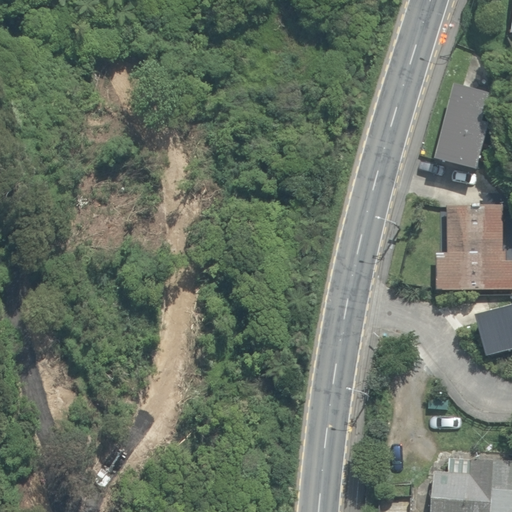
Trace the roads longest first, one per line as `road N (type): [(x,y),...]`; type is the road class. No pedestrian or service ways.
road 1 (tertiary): [(431,0),(350,294)]
road 2 (tertiary): [(350,294),(325,511)]
road 3 (residential): [(350,294),(402,312),(479,388),(511,397)]
